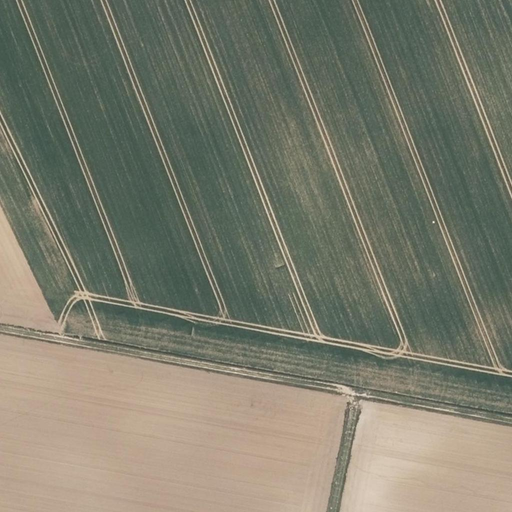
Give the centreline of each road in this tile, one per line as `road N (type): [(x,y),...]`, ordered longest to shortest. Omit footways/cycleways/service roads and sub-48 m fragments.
road 1 (track): [(0,326),(511,419)]
road 2 (track): [(334,511),(358,392)]
